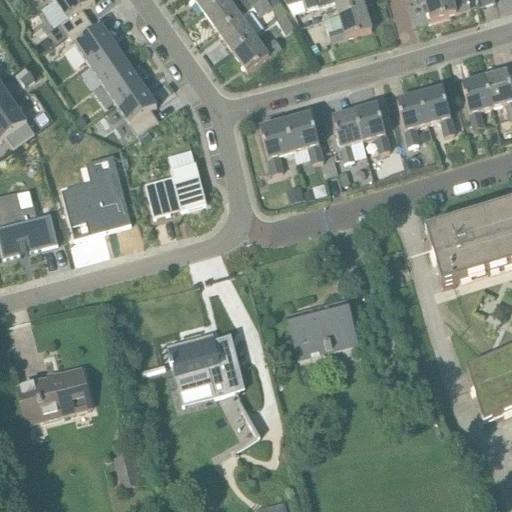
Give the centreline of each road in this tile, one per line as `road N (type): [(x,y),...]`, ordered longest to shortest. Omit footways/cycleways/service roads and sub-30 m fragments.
road 1 (residential): [(239,221),(284,232),(511,163)]
road 2 (residential): [(0,304),(203,249),(239,221)]
road 3 (residential): [(219,117),(413,60)]
road 4 (residential): [(219,117),(140,0)]
